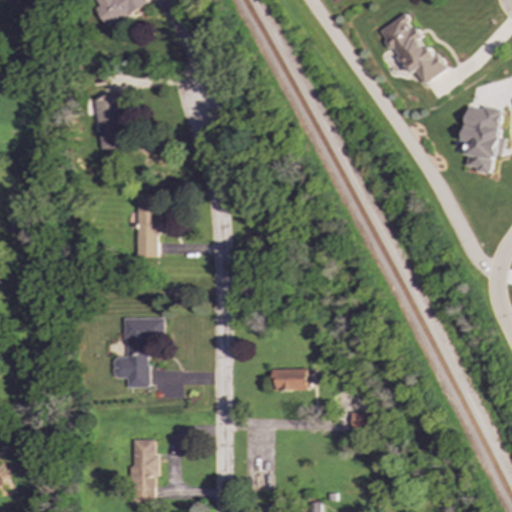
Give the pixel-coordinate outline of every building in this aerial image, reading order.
[(89,0),(106,27),(147,3),(145,0),(89,0)] [(427,84),(418,73),(416,74),(409,65),(406,67),(399,58),(402,56),(397,49),(392,49),(388,43),(388,39),(383,32),(408,14),(413,20),(410,23),(416,30),(419,28),(424,33),(427,36),(423,39),(423,41),(430,49),(433,47),(442,58),(443,57),(451,68),(427,84)] [(100,150),(125,148),(124,128),(127,128),(124,94),(96,96),(100,150)] [(469,106),(463,140),(470,142),(466,168),(491,173),(494,155),(503,157),(506,139),(499,138),(504,110),(484,106),(484,109),(469,106)] [(139,258),(160,257),(159,194),(138,194),(139,258)] [(166,318),(125,318),(126,357),(113,357),(113,377),(127,377),(127,388),(149,388),(149,340),(166,340),(166,318)] [(309,390),(309,369),(273,369),(274,384),(278,383),(278,390),(309,390)] [(377,412),(350,412),(351,430),(377,430),(377,412)] [(156,439),(133,440),(133,505),(156,505),(156,439)]
